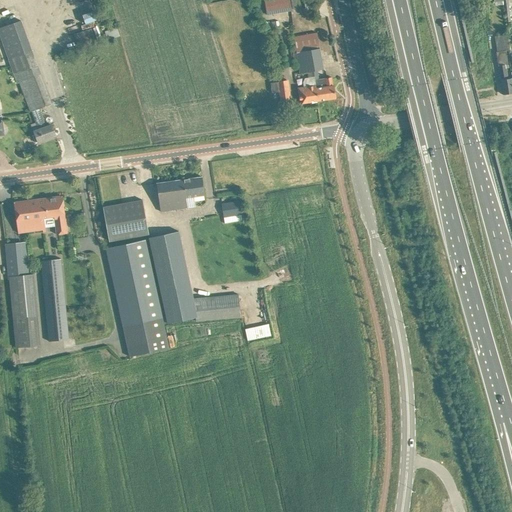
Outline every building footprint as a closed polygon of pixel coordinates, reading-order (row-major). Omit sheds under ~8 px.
[(256,0),(259,14),(266,13),(266,14),(281,12),(291,10),(288,0),(256,0)] [(38,142),(56,136),(52,124),(46,126),(39,108),(51,104),(22,20),(0,26),(0,29),(18,83),(22,81),(37,122),(31,125),(38,142)] [(79,42),(94,37),(92,29),(77,33),(79,42)] [(323,69),(317,33),(294,37),(300,72),(302,72),(302,74),(307,73),(314,72),(317,72),(317,69),(323,69)] [(498,66),(503,94),(511,92),(511,80),(511,78),(507,79),(505,65),(508,65),(506,51),(497,52),(499,66),(498,66)] [(314,72),(307,73),(308,78),(304,78),(303,82),(304,86),(298,87),(300,103),(318,101),(315,79),(314,72)] [(331,77),(315,79),(318,101),(335,98),(334,85),(333,86),(331,77)] [(280,91),(281,101),(290,100),(288,80),(271,83),(272,92),(280,91)] [(204,195),(202,177),(157,183),(160,211),(187,208),(186,198),(204,195)] [(41,199),(44,218),(54,216),(56,235),(67,233),(62,196),(41,199)] [(18,233),(43,229),(45,228),(41,199),(14,202),(18,233)] [(104,207),(109,236),(110,241),(149,234),(143,200),(104,207)] [(242,201),(224,202),(225,222),(243,221),(242,201)] [(146,239),(106,248),(123,326),(129,356),(169,348),(163,317),(146,239)] [(25,242),(5,244),(9,286),(11,286),(14,317),(18,347),(40,345),(37,315),(34,315),(31,283),(30,283),(25,242)] [(61,258),(41,260),(49,341),(69,339),(61,258)] [(239,294),(195,297),(196,317),(196,321),(240,318),(239,294)]
